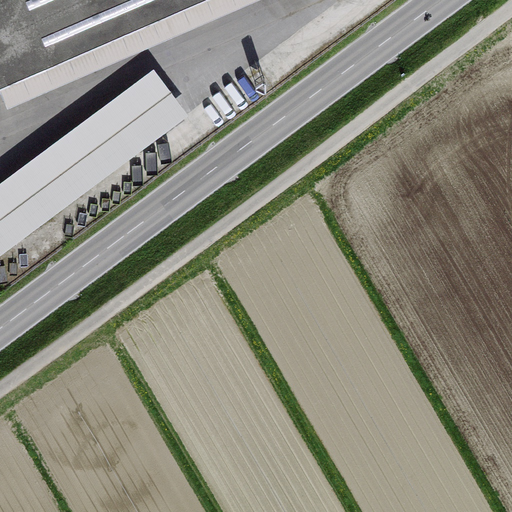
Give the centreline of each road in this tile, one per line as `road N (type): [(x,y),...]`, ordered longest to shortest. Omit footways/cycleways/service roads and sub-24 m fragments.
road 1 (track): [(511,11),(0,390)]
road 2 (primary): [(0,329),(441,0)]
